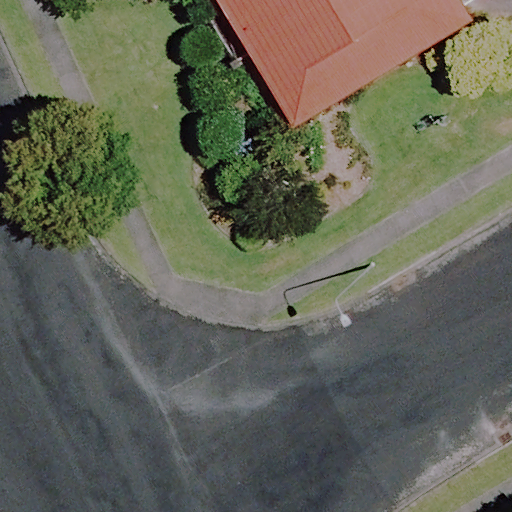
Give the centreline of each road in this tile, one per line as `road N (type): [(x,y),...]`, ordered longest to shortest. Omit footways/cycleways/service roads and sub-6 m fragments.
road 1 (residential): [(511,324),(201,511)]
road 2 (residential): [(93,511),(0,308)]
